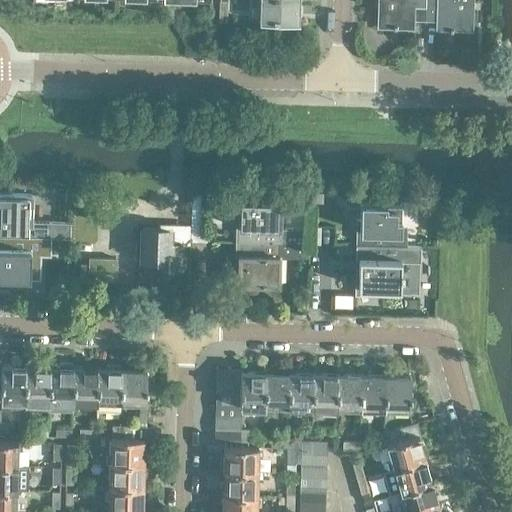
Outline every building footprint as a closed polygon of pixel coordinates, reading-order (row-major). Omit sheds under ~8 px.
[(227,1),(220,0),(219,0),(218,22),(227,22),(227,1)] [(260,0),(260,21),(259,21),(259,22),(299,24),(299,23),(298,23),(298,22),(297,22),(298,14),(298,0),(260,0)] [(426,19),(427,0),(379,0),(379,27),(415,28),(415,19),(416,19),(416,18),(425,18),(425,19),(426,19)] [(427,0),(426,19),(428,19),(428,18),(437,19),(437,20),(438,20),(438,29),(452,29),(452,30),(455,30),(455,29),(473,30),(474,0),(427,0)] [(31,194),(0,192),(0,234),(24,235),(24,222),(30,222),(31,194)] [(237,227),(236,241),(284,242),(285,232),(273,232),(273,228),(279,229),(280,200),(240,199),(239,227),(237,227)] [(357,230),(357,244),(405,245),(406,231),(400,231),(401,203),(360,202),(360,219),(356,219),(356,230),(357,230)] [(142,240),(136,239),(135,257),(167,258),(167,267),(181,268),(181,243),(169,242),(169,228),(143,227),(142,240)] [(50,236),(24,235),(0,234),(0,276),(29,278),(30,254),(49,254),(50,236)] [(305,257),(305,245),(305,243),(284,242),(236,241),(236,256),(238,256),(238,283),(278,284),(279,256),(305,257)] [(405,260),(405,245),(357,244),(357,259),(359,259),(358,286),(399,287),(399,260),(405,260)] [(115,258),(89,257),(88,279),(115,280),(115,258)] [(120,402),(120,368),(120,364),(106,364),(106,368),(96,367),(96,401),(96,410),(120,411),(120,402)] [(25,365),(2,365),(1,365),(0,387),(0,399),(1,399),(25,399),(25,365)] [(48,400),(49,366),(25,365),(25,399),(48,400)] [(72,400),(73,367),(49,366),(48,400),(72,400)] [(146,369),(120,368),(120,402),(145,402),(145,389),(146,389),(146,386),(151,387),(153,370),(149,366),(148,366),(146,369)] [(228,391),(229,367),(227,367),(217,367),(217,366),(216,366),(215,391),(228,391)] [(96,401),(96,367),(73,367),(72,400),(96,401)] [(240,371),(241,371),(241,367),(240,367),(230,367),(229,367),(228,391),(240,392),(240,371)] [(264,406),(265,372),(241,371),(240,371),(240,392),(239,404),(239,405),(241,405),(264,406)] [(288,406),(289,372),(265,372),(264,406),(288,406)] [(312,407),(313,373),(289,372),(288,406),(312,407)] [(336,395),(337,374),(313,373),(312,407),(336,407),(336,395)] [(360,408),(361,374),(337,374),(336,395),(336,407),(360,408)] [(384,409),(385,375),(361,374),(360,408),(384,409)] [(410,375),(385,375),(384,409),(409,409),(409,396),(410,397),(410,392),(409,392),(410,375)] [(240,392),(228,391),(215,391),(215,393),(216,393),(215,403),(239,404),(240,392)] [(240,416),(241,405),(239,405),(239,404),(215,403),(215,404),(215,414),(215,416),(240,416)] [(137,421),(146,421),(147,408),(140,407),(137,421)] [(240,427),(240,416),(215,416),(215,417),(216,417),(215,427),(239,427),(240,427)] [(9,421),(0,421),(0,426),(0,434),(8,434),(9,421)] [(417,422),(392,429),(396,441),(388,444),(386,445),(392,468),(425,458),(419,435),(421,435),(417,422)] [(146,426),(119,425),(120,439),(110,439),(109,462),(143,463),(144,439),(146,439),(146,426)] [(120,439),(119,425),(112,425),(112,437),(110,437),(110,439),(120,439)] [(31,427),(31,435),(47,435),(47,428),(31,427)] [(239,427),(215,427),(214,428),(215,428),(215,438),(214,438),(214,440),(239,441),(239,427)] [(249,427),(240,427),(239,427),(239,441),(248,441),(249,427)] [(55,428),(55,436),(71,436),(71,428),(55,428)] [(79,429),(79,436),(95,437),(95,429),(79,429)] [(396,441),(392,429),(384,431),(388,444),(396,441)] [(388,444),(384,431),(375,433),(379,447),(386,445),(388,444)] [(0,439),(0,465),(17,466),(18,440),(0,439)] [(295,448),(296,439),(280,439),(279,447),(287,448),(295,448)] [(313,453),(314,440),(296,439),(295,448),(300,448),(300,453),(313,453)] [(326,453),(326,441),(326,440),(314,440),(313,453),(326,453)] [(343,441),(343,442),(343,449),(359,449),(359,441),(343,441)] [(53,442),(53,448),(52,457),(52,458),(60,459),(61,443),(53,442)] [(73,459),(74,443),(66,443),(65,459),(73,459)] [(259,447),(244,446),(224,446),(223,470),(258,471),(259,447)] [(295,471),(295,462),(295,448),(287,448),(286,471),(295,471)] [(325,464),(326,453),(313,453),(300,453),(300,462),(300,465),(326,465),(326,464),(325,464)] [(432,482),(425,458),(392,468),(399,491),(432,482)] [(352,463),(357,478),(364,476),(360,460),(352,463)] [(142,488),(143,463),(109,462),(109,487),(142,488)] [(0,488),(16,489),(17,466),(0,465),(0,488)] [(326,466),(326,465),(300,465),(300,475),(325,476),(325,466),(326,466)] [(60,467),(59,467),(52,467),(52,483),(60,483),(60,467)] [(73,467),(65,467),(65,483),(73,483),(73,467)] [(257,496),(258,471),(223,470),(222,495),(257,496)] [(325,476),(300,475),(300,488),(325,489),(325,488),(325,487),(325,477),(325,476)] [(368,491),(364,476),(357,478),(361,493),(368,491)] [(287,480),(286,496),(294,497),(294,480),(287,480)] [(412,511),(438,505),(432,482),(399,491),(405,511),(412,511)] [(142,511),(142,488),(109,487),(108,510),(142,511)] [(0,511),(15,511),(16,489),(0,488),(0,511)] [(325,490),(325,489),(300,488),(299,500),(325,501),(324,500),(325,490)] [(59,491),(52,491),(51,507),(59,507),(59,491)] [(73,491),(65,491),(64,507),(72,507),(73,491)] [(256,511),(257,496),(222,495),(221,511),(256,511)] [(293,511),(294,497),(286,496),(286,511),(293,511)] [(325,501),(299,500),(298,511),(324,511),(324,501),(325,501)]
